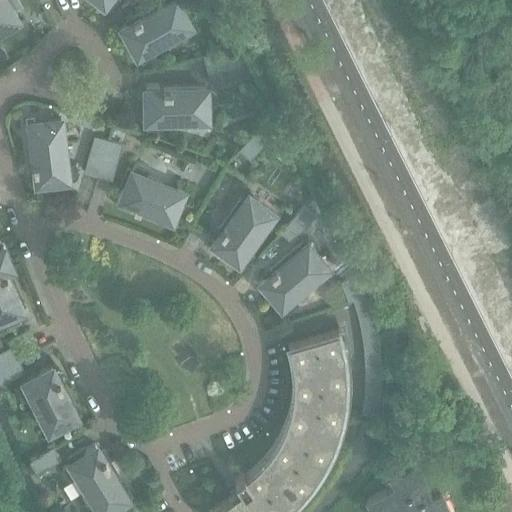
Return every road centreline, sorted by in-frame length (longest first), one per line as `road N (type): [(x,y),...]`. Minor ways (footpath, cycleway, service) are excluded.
road 1 (residential): [(23,219),(118,237),(172,258),(224,298),(253,343),(255,384),(239,416),(150,445),(101,394),(68,330)]
road 2 (secondary): [(305,0),(511,420)]
road 3 (residential): [(41,75),(52,96),(74,104),(96,97),(109,65),(97,44),(75,36),(53,43),(41,63)]
